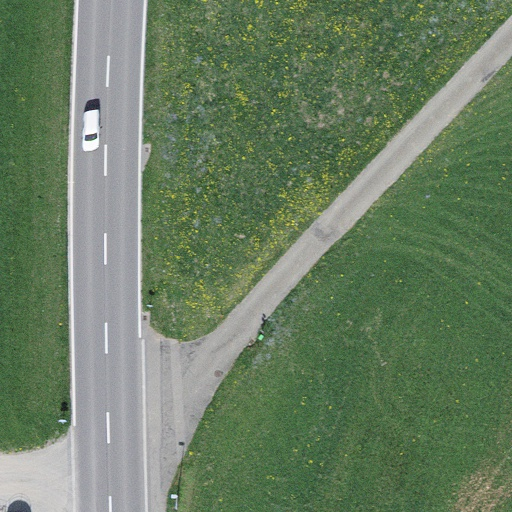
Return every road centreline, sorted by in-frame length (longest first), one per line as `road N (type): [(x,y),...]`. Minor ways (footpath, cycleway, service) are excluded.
road 1 (track): [(111,471),(511,35)]
road 2 (secondary): [(112,511),(114,0)]
